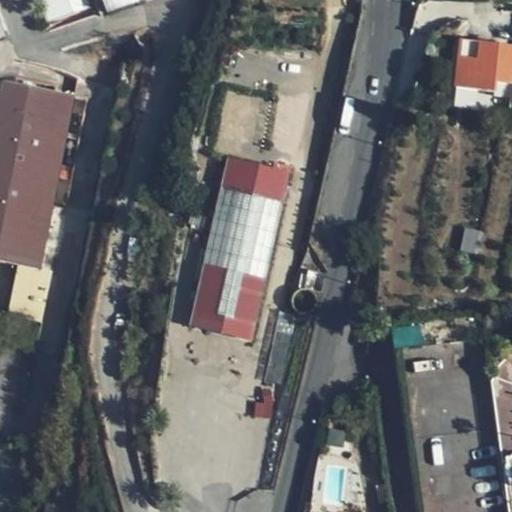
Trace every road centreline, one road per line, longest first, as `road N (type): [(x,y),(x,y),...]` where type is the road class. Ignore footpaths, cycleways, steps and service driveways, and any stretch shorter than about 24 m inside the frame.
road 1 (unknown): [(133,511),(111,382),(111,322),(119,243),(170,77),(162,61),(105,56),(0,69)]
road 2 (tertiary): [(282,511),(385,38),(386,0)]
road 3 (unknown): [(320,344),(392,364),(402,380),(422,511)]
